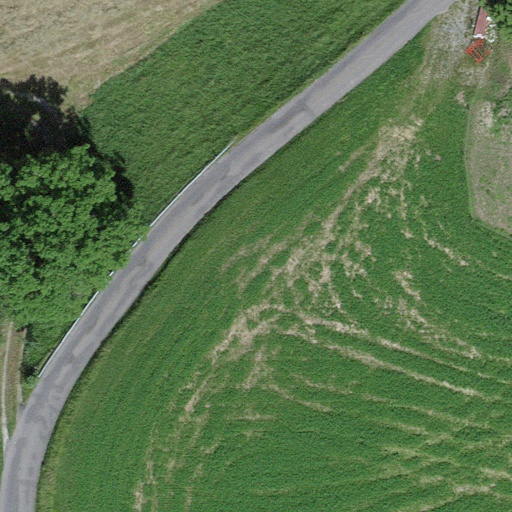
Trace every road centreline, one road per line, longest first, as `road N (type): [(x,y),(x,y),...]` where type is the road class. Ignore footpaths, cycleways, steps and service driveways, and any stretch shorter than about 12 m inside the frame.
road 1 (unclassified): [(437,0),(215,184),(144,260),(56,380),(24,452),(17,511)]
road 2 (track): [(0,104),(37,104),(48,132),(12,363),(9,415),(24,452)]
